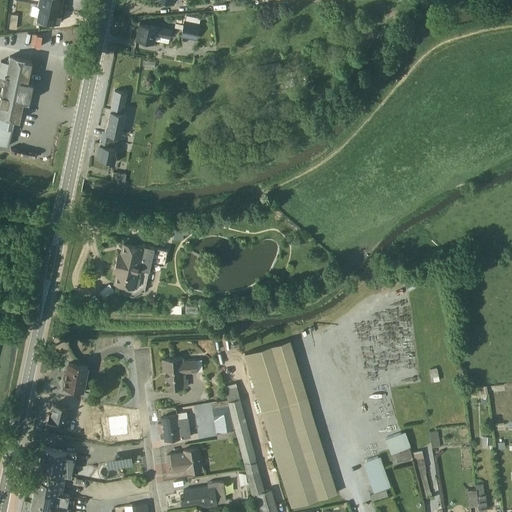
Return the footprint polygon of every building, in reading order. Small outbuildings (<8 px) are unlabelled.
[(39,5),(59,9),(61,0),(37,0),(37,4),(39,5)] [(237,0),(228,1),(229,9),(244,7),(243,0),(237,0)] [(37,18),(36,24),(51,28),(53,22),(58,23),(61,10),(59,9),(39,5),(36,18),(37,18)] [(175,24),(174,28),(181,29),(179,36),(196,40),(199,24),(198,23),(199,18),(186,16),(185,20),(183,20),(182,25),(175,24)] [(138,23),(135,38),(144,40),(144,43),(152,44),(152,40),(167,43),(171,30),(138,23)] [(27,80),(31,62),(9,57),(7,62),(0,60),(0,144),(7,146),(8,143),(11,141),(15,120),(18,120),(23,101),(28,102),(32,81),(27,80)] [(115,141),(126,93),(114,90),(103,138),(115,141)] [(115,141),(100,138),(95,157),(103,159),(103,161),(113,163),(115,153),(113,153),(115,141)] [(125,174),(112,171),(111,179),(124,181),(125,174)] [(234,214),(210,213),(210,223),(233,224),(234,214)] [(185,237),(184,224),(173,224),(173,238),(185,237)] [(163,266),(166,251),(121,241),(119,251),(117,251),(112,273),(114,274),(112,283),(122,285),(121,290),(122,294),(132,297),(140,291),(143,292),(149,263),(163,266)] [(99,290),(105,297),(114,290),(109,283),(99,290)] [(168,305),(168,313),(180,313),(180,306),(168,305)] [(289,339),(243,353),(290,503),(336,489),(289,339)] [(162,370),(165,388),(187,387),(187,378),(185,378),(184,373),(202,371),(201,359),(183,360),(183,357),(161,359),(163,370),(162,370)] [(87,366),(67,363),(63,387),(89,392),(89,388),(87,388),(88,381),(85,380),(87,366)] [(435,365),(428,366),(429,376),(430,378),(438,377),(436,364),(435,365)] [(486,389),(503,386),(502,379),(485,380),(486,389)] [(485,381),(463,383),(464,392),(478,391),(479,399),(486,398),(485,388),(486,388),(485,381)] [(278,511),(271,484),(263,486),(236,383),(224,386),(227,399),(236,435),(257,511),(278,511)] [(236,435),(227,399),(210,402),(217,439),(236,435)] [(64,428),(69,408),(53,404),(50,414),(48,414),(46,424),(64,428)] [(176,415),(160,417),(161,422),(156,423),(158,434),(163,433),(164,440),(190,436),(186,411),(176,413),(176,415)] [(408,443),(404,427),(384,434),(389,449),(408,443)] [(430,444),(439,442),(436,427),(428,428),(430,444)] [(481,431),(480,439),(490,439),(490,431),(481,431)] [(411,455),(408,443),(389,450),(391,459),(392,460),(411,455)] [(42,446),(37,470),(64,476),(70,477),(75,453),(42,446)] [(201,470),(202,470),(197,446),(182,449),(182,452),(166,455),(167,464),(170,463),(172,471),(185,468),(186,472),(201,470)] [(420,446),(410,448),(421,494),(429,492),(424,468),(425,468),(424,464),(420,446)] [(389,481),(378,452),(361,458),(372,488),(389,481)] [(132,465),(131,453),(104,456),(106,468),(132,465)] [(64,476),(37,470),(33,488),(61,494),(62,489),(63,489),(64,483),(63,482),(64,476)] [(473,479),(476,505),(485,504),(483,488),(481,478),(473,479)] [(179,496),(181,505),(215,500),(215,498),(224,497),(222,480),(207,482),(207,486),(182,490),(183,495),(179,496)] [(475,499),(473,483),(465,484),(467,500),(475,499)] [(384,485),(368,490),(370,497),(387,491),(384,485)] [(31,510),(30,511),(64,511),(68,496),(61,494),(33,488),(29,509),(31,510)] [(146,511),(145,503),(124,506),(124,511),(146,511)]
